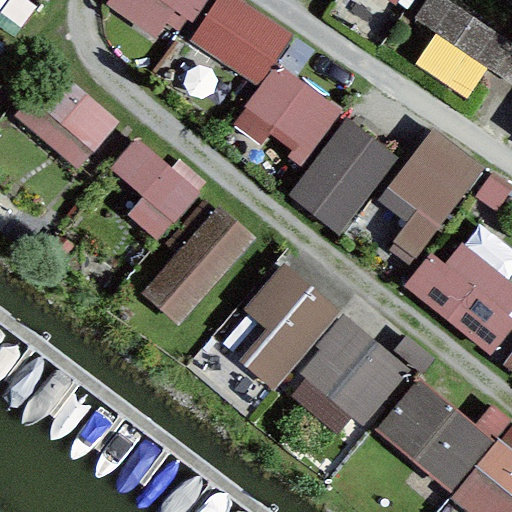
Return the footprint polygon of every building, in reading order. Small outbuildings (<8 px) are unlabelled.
[(191,0),(127,0),(167,31),(191,0)] [(298,19),(272,0),(220,0),(206,21),(265,64),(298,19)] [(485,79),(511,46),(511,25),(480,0),(444,0),(422,29),(485,79)] [(303,153),(344,91),(286,52),(244,114),(303,153)] [(128,111),(72,59),(27,108),(83,160),(128,111)] [(411,144),(366,106),(302,182),(347,219),(411,144)] [(205,180),(145,120),(121,144),(157,179),(140,196),(165,221),(205,180)] [(478,188),(436,153),(390,208),(415,229),(388,262),(406,276),(478,188)] [(274,231),(226,189),(147,278),(194,320),(274,231)] [(511,316),(511,262),(466,224),(427,272),(499,332),(511,316)] [(323,270),(290,241),(251,286),(284,315),(323,270)] [(419,352),(328,278),(267,353),(358,427),(419,352)] [(511,511),(511,422),(434,362),(381,430),(487,511),(511,511)]
